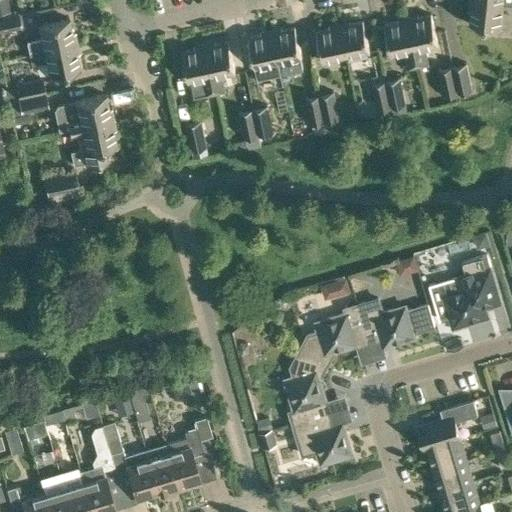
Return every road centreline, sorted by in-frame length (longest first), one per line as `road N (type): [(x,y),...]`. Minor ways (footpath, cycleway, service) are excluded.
road 1 (residential): [(391,468),(383,398),(409,376),(511,349)]
road 2 (residential): [(239,511),(391,468)]
road 3 (residential): [(135,28),(269,0)]
road 4 (residential): [(166,157),(135,28)]
